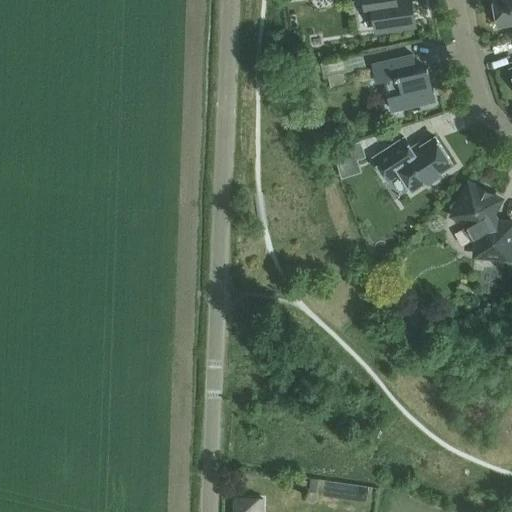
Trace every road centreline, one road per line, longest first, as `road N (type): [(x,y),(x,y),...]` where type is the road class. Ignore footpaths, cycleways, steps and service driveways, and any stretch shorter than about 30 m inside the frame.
road 1 (unclassified): [(210,511),(225,0)]
road 2 (residential): [(511,128),(484,109),(454,0)]
